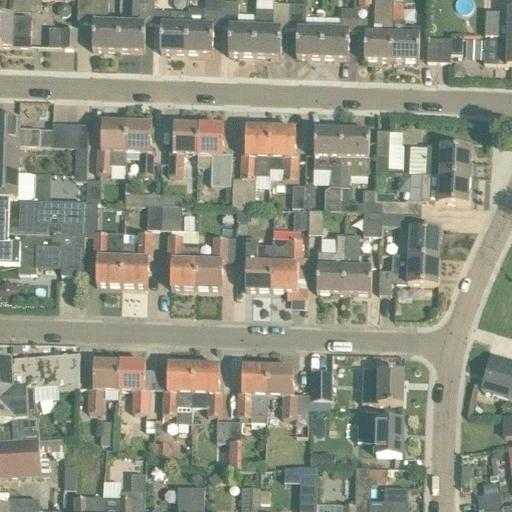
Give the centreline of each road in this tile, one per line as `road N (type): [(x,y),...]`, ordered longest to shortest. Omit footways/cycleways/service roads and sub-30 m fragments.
road 1 (residential): [(511,107),(0,85)]
road 2 (residential): [(452,343),(0,328)]
road 3 (residential): [(443,511),(452,343)]
road 4 (residential): [(456,328),(511,196)]
